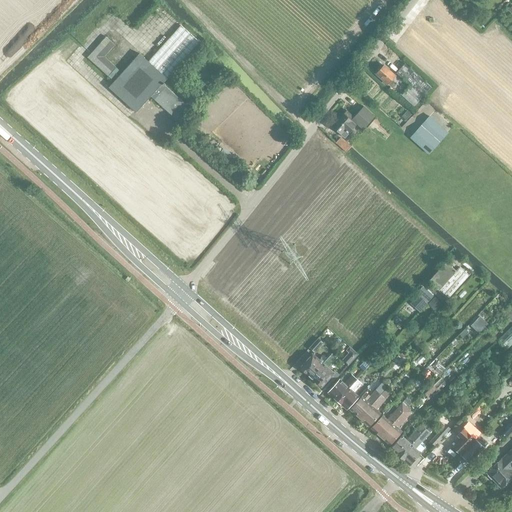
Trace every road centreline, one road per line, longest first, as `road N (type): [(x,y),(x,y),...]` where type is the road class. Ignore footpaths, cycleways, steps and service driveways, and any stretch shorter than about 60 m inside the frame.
road 1 (unclassified): [(181,294),(411,0)]
road 2 (secondary): [(440,508),(181,294)]
road 3 (unclassified): [(0,498),(181,294)]
road 4 (secondary): [(181,294),(0,126)]
